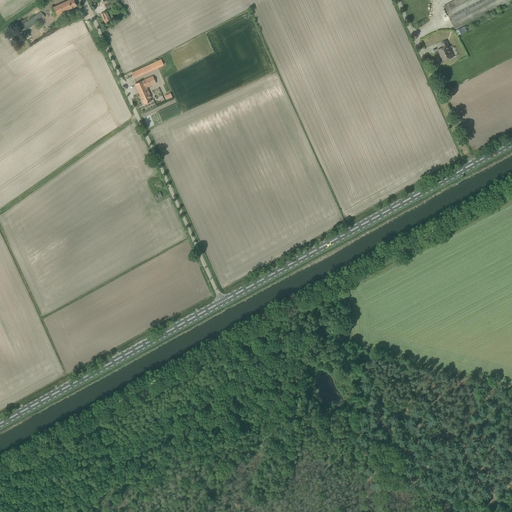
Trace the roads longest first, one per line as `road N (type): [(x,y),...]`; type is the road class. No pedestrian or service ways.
road 1 (track): [(511,186),(0,466)]
road 2 (unclassified): [(222,302),(83,0)]
road 3 (primary): [(222,302),(511,143)]
road 4 (primary): [(0,424),(222,302)]
